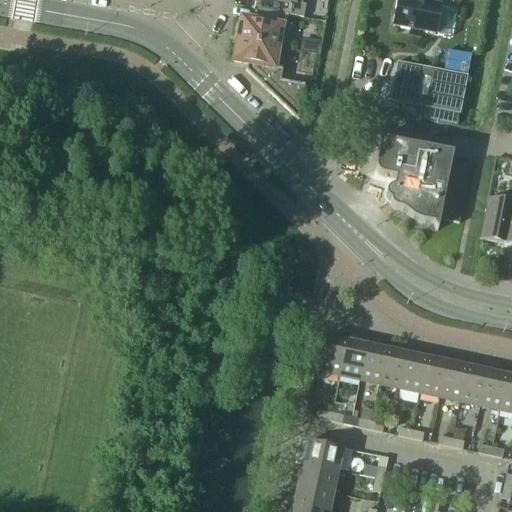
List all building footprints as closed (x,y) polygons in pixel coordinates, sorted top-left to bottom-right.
[(285,0),(258,0),(256,12),(287,17),(289,4),(285,4),(285,0)] [(436,0),(409,0),(409,1),(403,0),(397,0),(392,28),(434,36),(439,7),(435,6),(436,0)] [(451,5),(449,17),(461,19),(463,7),(451,5)] [(254,24),(241,21),(237,42),(277,50),(281,29),(284,30),(287,17),(256,12),(254,24)] [(279,83),(282,71),(273,70),(277,50),(237,42),(233,64),(246,66),(245,71),(245,72),(298,123),(298,122),(297,121),(303,88),(279,83)] [(459,61),(458,67),(469,69),(471,59),(464,58),(459,61)] [(396,64),(389,103),(459,117),(467,78),(396,64)] [(306,75),(282,71),(279,83),(303,88),(306,75)] [(452,156),(375,141),(379,147),(375,169),(375,170),(375,171),(376,173),(376,174),(377,175),(378,176),(380,177),(381,178),(382,179),(395,181),(393,189),(389,190),(387,192),(386,193),(385,196),(385,198),(386,200),(387,202),(389,203),(389,204),(389,205),(390,207),(391,208),(392,209),(393,210),(394,211),(398,212),(403,214),(406,216),(413,221),(414,222),(416,223),(422,225),(432,227),(436,233),(439,221),(444,222),(444,223),(458,226),(471,164),(456,161),(451,160),(452,156)] [(511,205),(487,200),(479,242),(503,247),(511,205)] [(511,202),(511,205),(503,247),(511,248),(511,202)] [(346,343),(325,339),(318,374),(339,379),(346,343)] [(366,348),(346,343),(339,379),(359,383),(366,348)] [(386,352),(366,348),(359,383),(379,387),(386,352)] [(406,356),(386,352),(379,387),(399,391),(406,356)] [(426,361),(406,356),(399,391),(418,396),(426,361)] [(446,365),(426,361),(418,396),(438,400),(446,365)] [(466,369),(446,365),(438,400),(459,404),(466,369)] [(486,374),(466,369),(459,404),(479,409),(486,374)] [(506,378),(486,374),(479,409),(499,413),(506,378)] [(511,379),(506,378),(499,413),(511,416),(511,379)] [(319,413),(317,421),(329,424),(331,415),(319,413)] [(343,418),(331,415),(329,424),(341,427),(343,418)] [(358,421),(356,430),(369,433),(371,424),(358,421)] [(383,427),(371,424),(369,433),(381,435),(383,427)] [(398,430),(396,439),(409,441),(411,433),(398,430)] [(423,435),(411,433),(409,441),(421,444),(423,435)] [(438,439),(436,447),(449,450),(451,441),(438,439)] [(463,444),(451,441),(449,450),(461,453),(463,444)] [(342,451),(306,444),(302,466),(337,474),(342,451)] [(478,447),(476,456),(489,459),(491,450),(478,447)] [(503,453),(491,450),(489,459),(501,461),(503,453)] [(337,474),(302,466),(297,487),(332,495),(337,474)] [(382,483),(385,471),(376,469),(376,470),(364,467),(362,479),(374,482),(382,483)] [(511,486),(511,477),(505,476),(502,489),(511,491),(511,486)] [(380,496),(382,483),(374,482),(371,494),(380,496)] [(328,511),(332,495),(297,487),(293,508),(310,511),(328,511)] [(511,491),(502,489),(500,501),(508,503),(511,491)]
